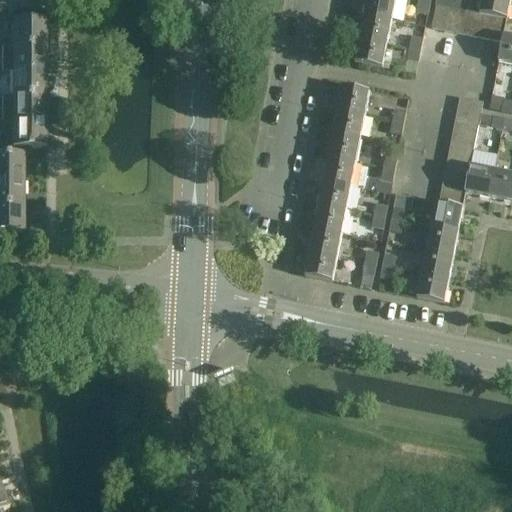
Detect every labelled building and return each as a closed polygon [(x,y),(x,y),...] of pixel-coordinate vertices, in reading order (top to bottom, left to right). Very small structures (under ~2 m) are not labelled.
[(396,0),(367,0),(364,17),(392,23),(396,0)] [(511,0),(482,0),(479,16),(482,17),(494,19),(506,22),(507,22),(511,0)] [(416,16),(418,16),(428,18),(430,6),(418,4),(416,16)] [(446,9),(436,7),(431,31),(443,33),(448,10),(446,9)] [(448,10),(443,33),(454,35),(459,12),(448,10)] [(459,12),(454,35),(466,38),(471,14),(459,12)] [(471,14),(466,38),(478,40),(482,17),(479,16),(471,14)] [(392,23),(364,17),(359,41),(387,46),(392,23)] [(482,17),(478,40),(489,42),(494,19),(482,17)] [(502,45),(503,37),(506,22),(494,19),(489,42),(502,45)] [(11,22),(11,48),(45,48),(45,22),(11,22)] [(511,68),(511,38),(503,37),(502,45),(498,65),(511,68)] [(421,53),(424,41),(411,39),(409,51),(421,53)] [(354,65),(383,71),(387,46),(359,41),(354,65)] [(3,73),(11,73),(11,74),(45,74),(45,48),(11,48),(2,48),(3,73)] [(405,50),(400,74),(417,77),(419,65),(421,53),(409,51),(405,50)] [(45,74),(11,74),(11,98),(11,99),(45,99),(45,74)] [(370,94),(341,89),(337,113),(365,119),(370,94)] [(2,123),(11,123),(11,125),(45,125),(45,99),(11,99),(11,98),(2,99),(2,123)] [(481,116),(483,105),(460,100),(457,113),(481,117),(481,116)] [(511,104),(491,100),(489,112),(511,116),(511,104)] [(392,124),(404,127),(406,114),(394,112),(392,124)] [(365,119),(337,113),(332,137),(360,142),(365,119)] [(478,129),(478,128),(481,117),(457,113),(455,125),(478,129)] [(493,119),(490,131),(502,133),(505,121),(493,119)] [(511,122),(505,121),(502,133),(511,135),(511,122)] [(390,136),(402,138),(404,127),(392,124),(390,136)] [(45,125),(11,125),(11,149),(45,149),(45,125)] [(453,136),(476,141),(478,129),(455,125),(453,136)] [(450,148),(474,152),(476,141),(453,136),(450,148)] [(360,142),(332,137),(327,160),(356,166),(360,142)] [(448,159),(472,164),(474,152),(450,148),(448,159)] [(0,182),(23,182),(23,156),(0,156),(0,182)] [(383,171),(395,174),(397,161),(386,159),(383,171)] [(469,176),(469,175),(471,168),(472,164),(448,159),(446,171),(469,176)] [(356,166),(327,160),(323,184),(351,189),(356,166)] [(469,176),(467,187),(465,196),(489,201),(495,173),(471,168),(469,175),(469,176)] [(390,197),(392,185),(395,174),(383,171),(381,183),(378,194),(390,197)] [(443,183),(467,187),(469,176),(446,171),(443,183)] [(511,176),(495,173),(489,201),(511,205),(511,176)] [(23,182),(0,182),(0,208),(23,208),(23,182)] [(441,194),(464,198),(465,196),(467,187),(443,183),(441,194)] [(351,189),(323,184),(318,207),(346,213),(351,189)] [(439,206),(462,210),(464,198),(441,194),(439,206)] [(396,198),(394,210),(405,212),(408,200),(396,198)] [(439,206),(435,205),(430,230),(458,235),(463,211),(462,210),(439,206)] [(374,218),(386,221),(388,209),(376,206),(374,218)] [(346,213),(318,207),(314,231),(342,237),(346,213)] [(23,208),(0,208),(0,234),(23,234),(23,208)] [(391,222),(403,224),(405,212),(394,210),(391,222)] [(371,231),(383,233),(386,221),(374,218),(371,231)] [(389,234),(401,236),(403,224),(391,222),(389,234)] [(426,253),(454,259),(458,235),(430,230),(426,253)] [(342,237),(314,231),(309,255),(337,260),(342,237)] [(365,265),(377,268),(379,256),(367,253),(365,265)] [(421,277),(449,282),(454,259),(426,253),(421,277)] [(304,279),(332,284),(337,260),(309,255),(304,279)] [(382,269),(394,271),(396,259),(384,257),(382,269)] [(362,277),(374,280),(377,268),(365,265),(362,277)] [(394,271),(382,269),(380,281),(392,283),(394,271)] [(416,301),(444,306),(449,282),(421,277),(416,301)] [(0,490),(0,511),(2,511),(9,510),(0,490)] [(455,511),(348,491),(344,511),(455,511)]
